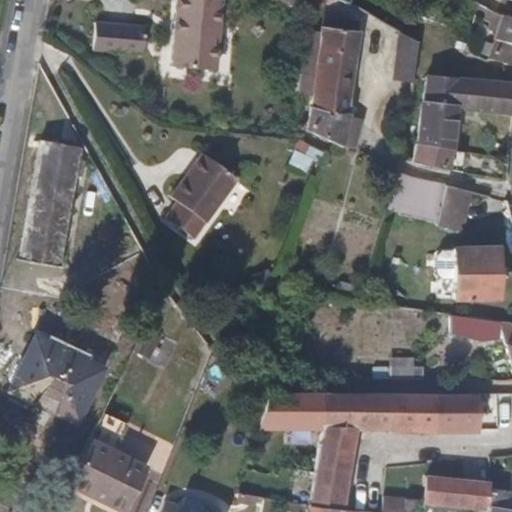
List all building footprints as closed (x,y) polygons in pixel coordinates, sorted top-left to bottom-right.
[(219,73),(234,1),(228,0),(188,0),(176,64),(219,73)] [(511,16),(498,14),(491,39),(511,43),(511,16)] [(147,59),(152,33),(104,24),(99,49),(147,59)] [(315,66),(349,71),(355,32),(318,26),(315,43),(315,66)] [(413,41),(399,33),(393,80),(409,82),(413,42),(413,41)] [(511,43),(491,39),(486,57),(511,65),(511,43)] [(511,65),(486,57),(479,81),(511,84),(511,65)] [(311,104),(309,107),(345,113),(344,110),(349,71),(315,66),(311,104)] [(453,109),(457,106),(464,107),(466,79),(458,78),(422,74),(415,131),(450,135),(453,109)] [(511,84),(479,81),(466,79),(464,107),(484,111),(511,114),(511,109),(511,84)] [(344,120),(345,113),(309,107),(304,142),(325,145),(338,146),(344,120)] [(355,123),(344,120),(338,146),(350,148),(355,123)] [(448,150),(450,135),(415,131),(413,146),(448,150)] [(53,267),(72,149),(34,142),(15,260),(53,267)] [(446,170),(448,150),(413,146),(410,160),(410,162),(446,170)] [(455,171),(458,151),(448,150),(446,170),(455,171)] [(239,182),(203,156),(172,198),(179,203),(166,220),(196,241),(239,182)] [(386,207),(429,217),(437,179),(394,170),(386,207)] [(455,232),(465,190),(442,184),(432,223),(432,226),(455,232)] [(495,298),(495,248),(450,249),(450,251),(451,279),(451,299),(466,299),(466,301),(467,301),(467,299),(495,298)] [(451,279),(450,251),(438,252),(435,255),(433,262),(433,269),(435,275),(439,279),(451,279)] [(487,320),(484,333),(499,337),(498,322),(487,320)] [(503,345),(511,342),(511,323),(498,322),(499,337),(500,346),(503,345)] [(98,371),(31,338),(11,378),(3,374),(0,380),(0,391),(2,395),(32,411),(31,413),(44,419),(47,414),(71,426),(98,371)] [(511,380),(511,342),(503,345),(511,381),(511,380)] [(265,393),(255,428),(320,429),(326,393),(265,393)] [(352,430),(390,430),(390,394),(326,393),(320,429),(352,430)] [(494,395),(390,394),(390,430),(495,431),(494,395)] [(320,429),(307,506),(339,511),(342,487),(352,430),(320,429)] [(122,511),(141,474),(84,445),(66,483),(93,496),(89,504),(106,511),(122,511)] [(484,511),(486,485),(424,477),(420,503),(484,511)] [(93,496),(66,483),(62,490),(89,504),(93,496)] [(342,487),(339,511),(359,511),(378,511),(381,497),(380,497),(380,491),(342,487)] [(381,497),(378,511),(386,511),(388,498),(381,497)] [(183,498),(179,508),(181,509),(179,511),(206,511),(204,507),(183,498)] [(399,511),(402,500),(388,498),(386,511),(399,511)] [(179,511),(181,509),(179,508),(165,502),(160,511),(179,511)]
